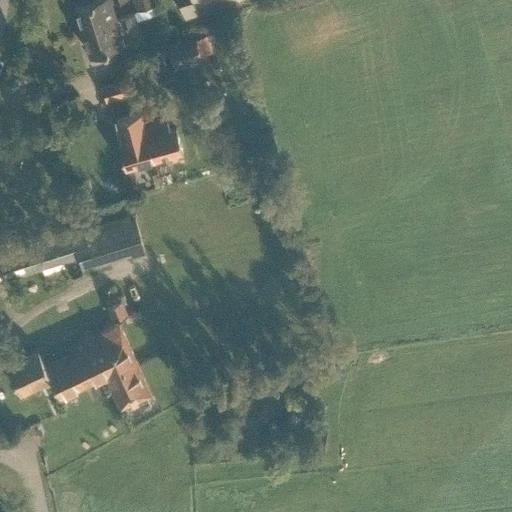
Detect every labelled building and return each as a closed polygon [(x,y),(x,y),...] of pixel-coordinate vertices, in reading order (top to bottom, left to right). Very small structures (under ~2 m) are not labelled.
[(116,19),(111,3),(120,0),(91,0),(74,5),(82,30),(116,19)] [(155,6),(153,0),(132,0),(135,11),(155,6)] [(180,0),(186,16),(208,9),(204,0),(180,0)] [(155,6),(133,13),(136,20),(158,13),(155,6)] [(116,19),(82,30),(90,55),(124,44),(119,27),(136,22),(133,13),(116,19)] [(202,26),(207,37),(220,32),(215,20),(202,26)] [(174,65),(201,56),(196,35),(168,44),(174,65)] [(106,101),(128,94),(124,79),(102,85),(106,101)] [(134,92),(131,81),(125,83),(128,94),(134,92)] [(140,112),(115,119),(122,143),(119,144),(119,143),(118,144),(125,169),(184,153),(177,128),(171,130),(168,120),(144,127),(140,112)] [(91,187),(89,180),(81,182),(72,184),(79,209),(89,206),(89,205),(96,203),(93,192),(85,194),(84,190),(91,187)] [(84,234),(74,237),(80,256),(83,266),(93,263),(94,266),(132,254),(133,259),(147,254),(135,218),(84,234)] [(72,231),(0,253),(0,281),(43,268),(45,273),(64,267),(62,262),(80,256),(74,237),(72,231)] [(120,299),(107,306),(113,320),(127,313),(120,299)] [(120,406),(151,392),(117,322),(67,346),(70,353),(45,365),(39,353),(26,359),(25,357),(7,366),(21,395),(52,380),(59,395),(104,374),(120,406)]
